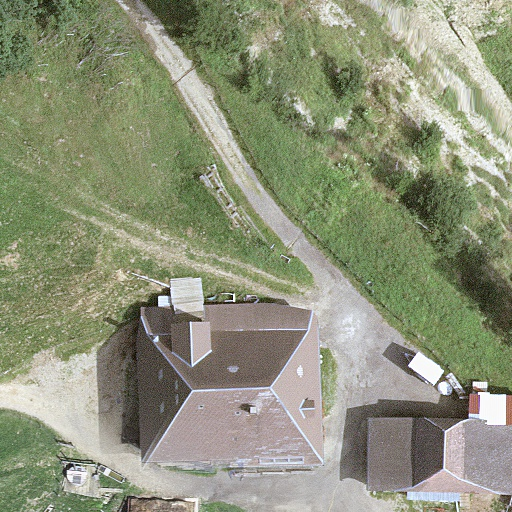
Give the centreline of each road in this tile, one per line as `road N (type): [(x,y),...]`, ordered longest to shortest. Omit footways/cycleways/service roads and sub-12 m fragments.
road 1 (track): [(130,0),(332,302),(348,352),(347,509)]
road 2 (track): [(0,397),(47,409),(146,482),(347,509)]
road 3 (track): [(332,302),(179,253),(0,157)]
